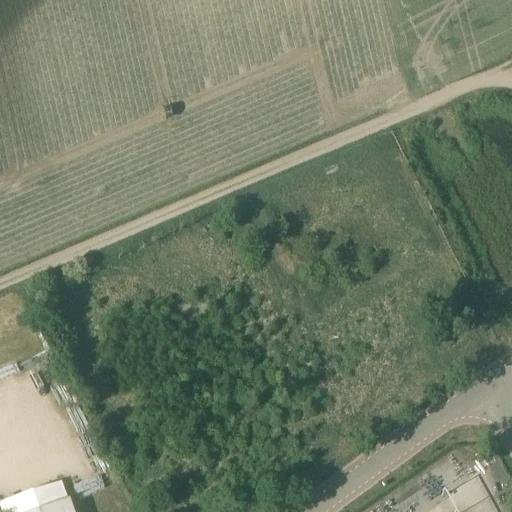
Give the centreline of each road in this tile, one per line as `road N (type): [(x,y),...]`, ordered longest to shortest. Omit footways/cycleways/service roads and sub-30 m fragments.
road 1 (track): [(0,291),(511,74)]
road 2 (unclassified): [(322,511),(496,387)]
